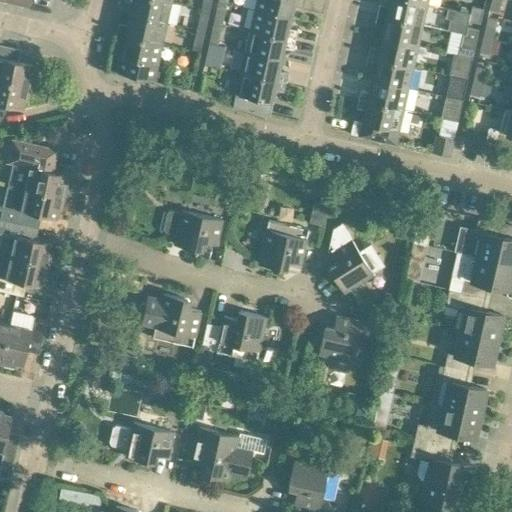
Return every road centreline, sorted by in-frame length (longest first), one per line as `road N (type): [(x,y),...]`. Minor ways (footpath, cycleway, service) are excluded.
road 1 (residential): [(307,313),(296,291),(87,239)]
road 2 (residential): [(34,462),(249,511),(264,499)]
road 3 (residential): [(312,139),(186,103),(100,96)]
road 4 (residential): [(511,184),(312,139)]
road 5 (residential): [(50,397),(87,239)]
road 6 (residential): [(87,239),(102,151),(100,96)]
road 7 (residential): [(312,139),(343,0)]
